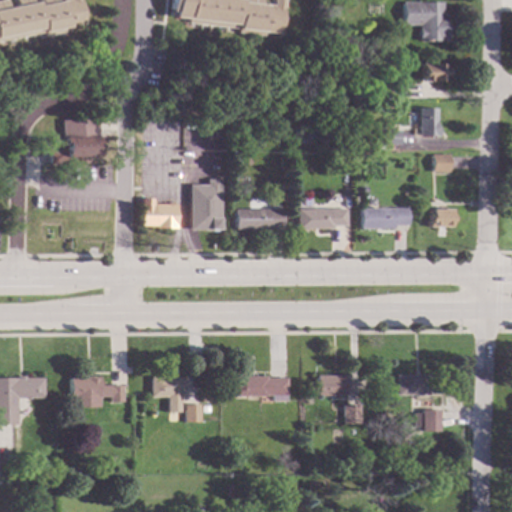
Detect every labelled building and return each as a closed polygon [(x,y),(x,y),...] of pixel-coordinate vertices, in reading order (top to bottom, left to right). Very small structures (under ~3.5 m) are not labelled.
[(77,0),(82,24),(66,27),(67,30),(40,35),(39,32),(0,39),(0,0),(3,0),(5,9),(14,7),(12,0),(28,0),(29,2),(34,2),(35,5),(38,4),(37,0),(54,0),(55,1),(59,1),(59,0),(77,0)] [(236,0),(236,2),(241,3),(241,0),(257,0),(257,5),(269,7),(269,0),(280,0),(276,34),(259,31),(258,36),(233,32),(233,29),(183,22),(183,19),(169,17),(170,11),(166,10),(167,0),(236,0)] [(440,15),(444,15),(444,41),(417,40),(417,24),(400,24),(400,1),(440,1),(440,15)] [(444,63),(443,83),(418,82),(419,62),(444,63)] [(399,99),(384,99),(384,83),(400,83),(399,99)] [(215,115),(207,116),(206,109),(214,108),(215,115)] [(432,108),(432,126),(435,126),(435,136),(414,136),(415,108),(432,108)] [(250,118),(242,118),(242,110),(250,110),(250,118)] [(94,156),(62,157),(62,164),(46,165),(46,144),(58,144),(58,120),(93,119),(94,156)] [(396,146),(374,145),(374,130),(380,130),(380,124),(396,125),(396,146)] [(311,128),(310,140),(302,139),(303,127),(311,128)] [(372,129),(372,139),(359,139),(360,128),(372,129)] [(445,171),(428,171),(428,154),(445,155),(445,171)] [(207,202),(217,202),(217,221),(206,221),(206,230),(186,230),(186,184),(207,184),(207,202)] [(150,204),(174,204),(173,229),(153,228),(153,226),(138,226),(138,198),(150,198),(150,204)] [(405,225),(391,225),(391,228),(357,229),(357,209),(405,208),(405,225)] [(448,227),(425,227),(425,208),(448,208),(448,227)] [(279,229),(232,230),(231,210),(279,209),(279,229)] [(344,226),(330,226),(330,229),(293,229),(293,209),(344,209),(344,226)] [(343,395),(312,395),(312,375),(343,375),(343,395)] [(427,395),(393,395),(393,375),(427,375),(427,395)] [(263,379),(283,378),(283,395),(282,395),(282,402),(268,402),(268,396),(229,396),(228,377),(263,376),(263,379)] [(97,385),(120,385),(120,402),(107,401),(107,397),(96,397),(96,407),(69,407),(69,397),(67,397),(67,377),(97,377),(97,385)] [(181,397),(176,397),(176,412),(164,412),(164,397),(147,397),(147,377),(181,377),(181,397)] [(40,398),(6,397),(6,378),(41,378),(40,398)] [(197,422),(182,422),(182,405),(197,405),(197,422)] [(356,423),(338,423),(338,405),(356,405),(356,423)] [(437,432),(418,432),(418,427),(409,427),(409,413),(418,413),(418,409),(437,409),(437,432)] [(9,427),(0,427),(0,410),(9,410),(9,427)] [(372,431),(363,430),(363,423),(372,423),(372,431)] [(233,497),(224,497),(224,485),(233,485),(233,497)]
